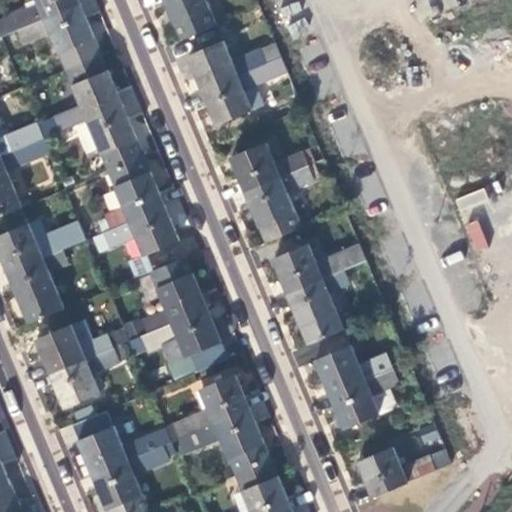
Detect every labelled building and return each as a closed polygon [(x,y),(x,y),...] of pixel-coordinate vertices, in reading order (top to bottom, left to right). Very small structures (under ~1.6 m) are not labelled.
[(28,26),(81,4),(79,0),(38,0),(41,5),(0,21),(0,30),(2,37),(28,26)] [(165,0),(183,41),(217,27),(207,0),(165,0)] [(68,69),(102,55),(81,4),(28,26),(31,34),(49,26),(68,69)] [(189,57),(204,91),(273,62),(270,55),(263,58),(261,50),(233,62),(225,43),(189,57)] [(89,120),(123,106),(102,55),(68,69),(83,106),(56,117),(62,131),(79,124),(89,120)] [(273,62),(204,91),(219,126),(253,111),(246,91),(288,74),(281,59),(273,62)] [(123,106),(89,120),(101,148),(110,170),(144,156),(123,106)] [(101,148),(89,120),(79,124),(91,152),(101,148)] [(0,156),(28,146),(45,139),(39,124),(0,140),(0,156)] [(233,158),(247,192),(314,164),(308,150),(276,163),(267,144),(233,158)] [(28,146),(0,156),(0,215),(21,207),(7,173),(34,162),(28,146)] [(112,229),(165,207),(144,156),(110,170),(124,205),(105,213),(112,229)] [(314,164),(247,192),(268,243),(303,229),(287,192),(320,178),(314,164)] [(485,188),(453,187),(453,205),(485,206),(485,188)] [(180,241),(165,207),(112,229),(105,232),(111,246),(137,235),(145,255),(180,241)] [(465,223),(470,251),(486,248),(481,220),(465,223)] [(0,235),(0,251),(9,273),(70,247),(63,232),(36,243),(28,224),(0,235)] [(70,247),(9,273),(30,323),(64,309),(48,271),(84,255),(80,243),(70,247)] [(275,259),(289,293),(345,270),(366,261),(360,247),(318,264),(310,245),(275,259)] [(208,308),(186,257),(151,273),(167,311),(143,321),(148,334),(155,331),(174,323),(208,308)] [(345,270),(289,293),(311,345),(346,330),(330,294),(350,284),(345,270)] [(222,342),(208,308),(174,323),(188,357),(222,342)] [(37,339),(52,373),(114,348),(108,335),(80,346),(71,326),(37,339)] [(114,348),(52,373),(66,408),(100,394),(92,376),(128,361),(122,345),(114,348)] [(318,360),(332,395),(395,369),(388,355),(361,365),(352,346),(318,360)] [(395,369),(332,395),(347,429),(380,415),(373,394),(400,383),(395,369)] [(182,439),(251,409),(237,375),(202,389),(210,409),(176,423),(182,439)] [(238,475),(272,461),(251,409),(182,439),(188,452),(222,438),(238,475)] [(80,440),(94,475),(128,461),(155,450),(148,433),(121,444),(113,427),(80,440)] [(360,463),(375,497),(452,465),(446,450),(404,467),(396,447),(360,463)] [(0,508),(17,501),(0,459),(0,508)] [(148,511),(128,461),(94,475),(109,511),(148,511)] [(291,511),(293,511),(279,477),(272,461),(238,475),(252,511),(291,511)] [(252,511),(245,492),(235,495),(241,511),(252,511)] [(0,511),(21,511),(17,501),(0,508),(0,511)]
